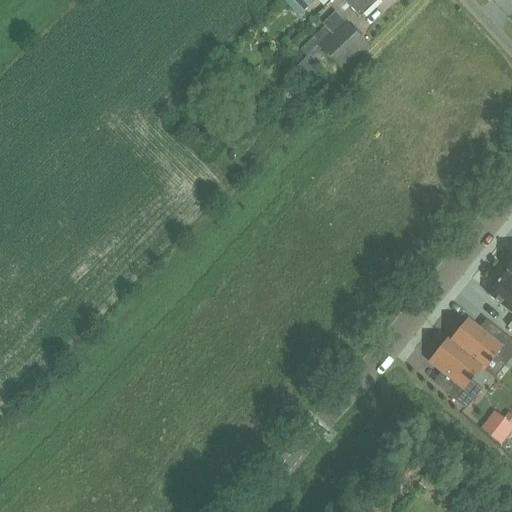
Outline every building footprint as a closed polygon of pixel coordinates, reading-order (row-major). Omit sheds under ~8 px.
[(346,0),(345,1),(360,18),(379,0),(379,1),(379,0),(346,0)] [(330,34),(355,59),(368,46),(343,21),(330,34)] [(343,71),(355,59),(324,27),(300,51),(306,58),(292,73),(301,81),(321,59),(317,56),(322,50),(343,71)] [(237,125),(254,106),(242,93),(224,112),(237,125)] [(511,260),(503,271),(505,273),(506,272),(511,277),(511,260)] [(511,277),(506,272),(505,273),(487,295),(511,315),(511,321),(507,328),(511,331),(511,277)] [(493,357),(504,366),(511,357),(511,342),(501,333),(493,343),(478,330),(467,322),(465,324),(462,321),(453,332),(456,335),(450,342),(450,343),(480,368),(480,369),(482,371),(483,370),(493,357)] [(456,383),(446,395),(465,410),(481,390),(470,381),(480,369),(480,368),(450,343),(450,342),(448,340),(440,350),(437,347),(428,358),(431,360),(430,362),(441,372),(456,383)] [(511,426),(502,419),(488,436),(500,446),(511,430),(511,426)]
